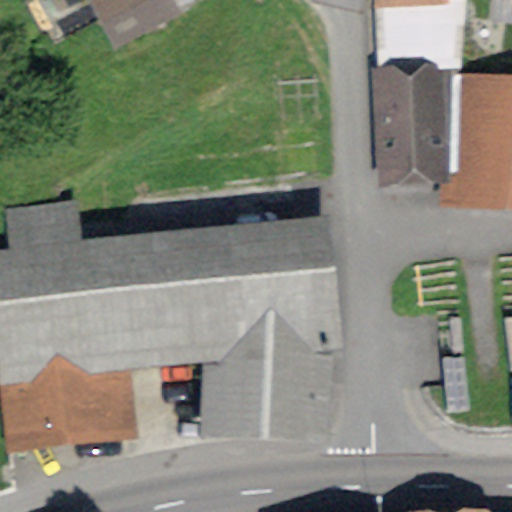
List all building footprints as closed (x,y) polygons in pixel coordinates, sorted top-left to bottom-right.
[(89,0),(115,49),(181,14),(173,0),(89,0)] [(390,73),(456,70),(464,0),(429,0),(388,1),(390,73)] [(379,74),(383,181),(447,178),(455,88),(456,70),(390,73),(379,74)] [(447,178),(448,201),(511,206),(511,92),(455,88),(447,178)] [(119,358),(213,349),(214,427),(318,431),(321,337),(313,245),(73,270),(67,209),(9,215),(13,257),(0,257),(0,358),(1,370),(119,358)] [(10,441),(126,429),(119,358),(1,370),(10,441)]
